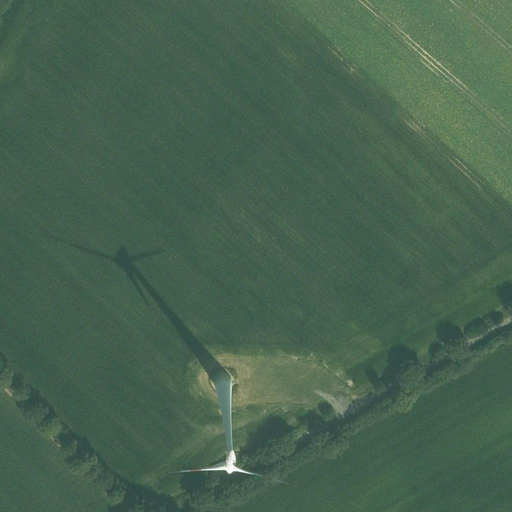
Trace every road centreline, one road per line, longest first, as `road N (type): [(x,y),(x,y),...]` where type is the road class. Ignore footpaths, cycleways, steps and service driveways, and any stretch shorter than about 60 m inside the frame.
road 1 (track): [(511,320),(179,511)]
road 2 (track): [(0,376),(130,511)]
